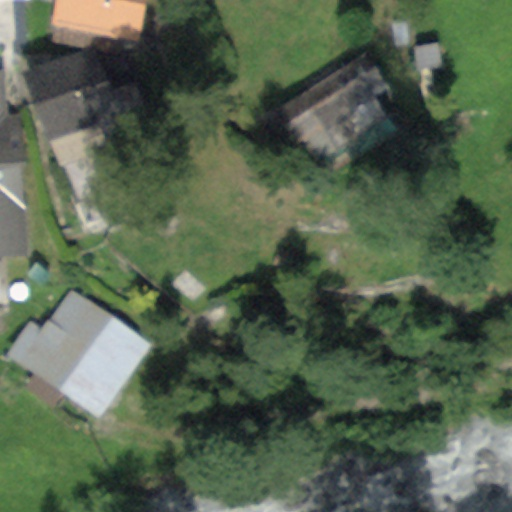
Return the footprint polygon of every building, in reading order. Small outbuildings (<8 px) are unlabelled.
[(138,0),(63,0),(60,20),(131,35),(138,0)] [(93,53),(33,75),(56,135),(102,117),(108,134),(145,120),(133,89),(110,98),(93,53)] [(367,60),(282,118),(302,148),(311,142),(317,151),(380,108),(371,95),(384,86),(367,60)] [(0,164),(12,164),(10,120),(1,120),(0,101),(0,164)] [(12,164),(0,164),(0,253),(14,253),(12,164)] [(153,348),(76,303),(24,391),(101,436),(153,348)]
